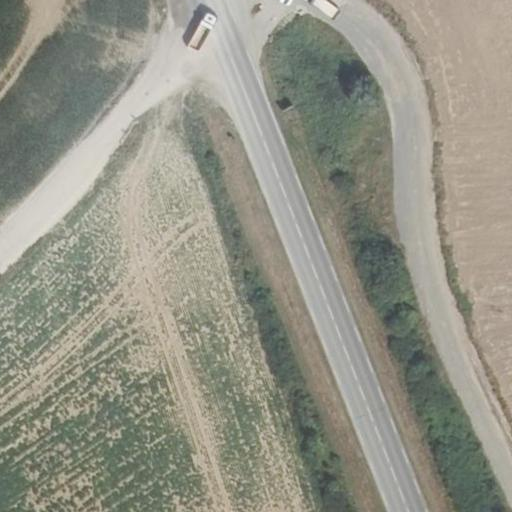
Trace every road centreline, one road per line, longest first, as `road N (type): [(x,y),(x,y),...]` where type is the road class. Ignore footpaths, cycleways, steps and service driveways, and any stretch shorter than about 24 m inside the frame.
road 1 (unclassified): [(511,478),(439,325),(411,244),(410,109),(397,70),(372,33),(332,4),(310,0)]
road 2 (secondary): [(213,18),(409,511)]
road 3 (track): [(0,258),(213,18)]
